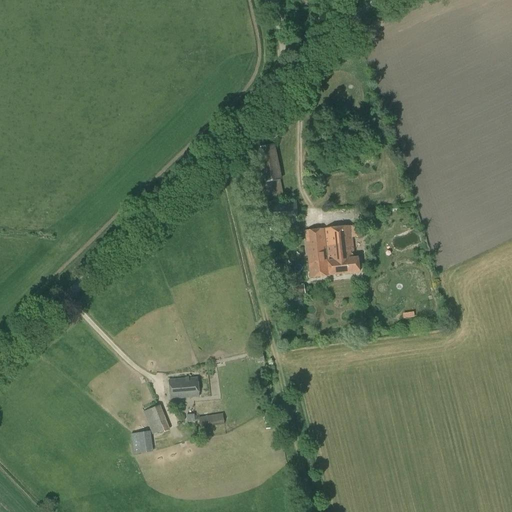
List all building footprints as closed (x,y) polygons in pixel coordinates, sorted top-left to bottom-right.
[(262,146),(268,181),(283,179),(277,144),(262,146)] [(371,155),(355,159),(357,166),(361,166),(361,168),(374,165),(372,155),(371,155)] [(297,227),(296,201),(266,202),(266,224),(292,224),(293,227),(297,227)] [(354,257),(352,237),(362,236),(361,225),(305,231),(310,277),(359,272),(357,257),(354,257)] [(303,285),(291,286),(291,295),(305,294),(304,285),(303,285)] [(262,353),(255,355),(257,363),(264,361),(262,353)] [(170,399),(199,397),(197,378),(169,380),(170,399)] [(160,434),(170,430),(160,405),(143,412),(152,435),(159,432),(160,434)] [(200,428),(224,424),(223,414),(199,417),(200,428)] [(133,454),(153,451),(150,431),(130,434),(133,454)]
